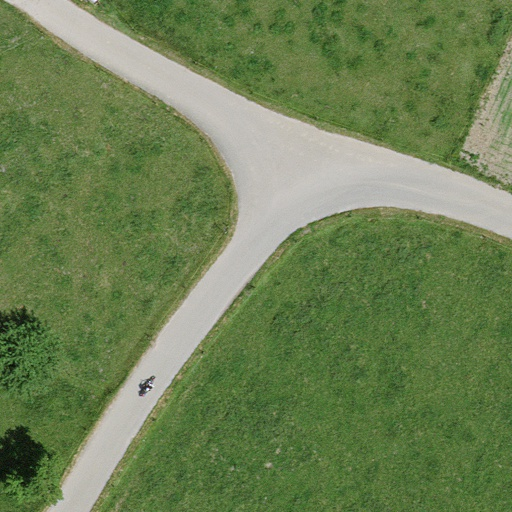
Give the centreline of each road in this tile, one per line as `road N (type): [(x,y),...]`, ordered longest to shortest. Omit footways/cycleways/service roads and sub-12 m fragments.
road 1 (residential): [(67,511),(315,147)]
road 2 (residential): [(315,147),(158,78),(38,0)]
road 3 (residential): [(315,147),(511,217)]
